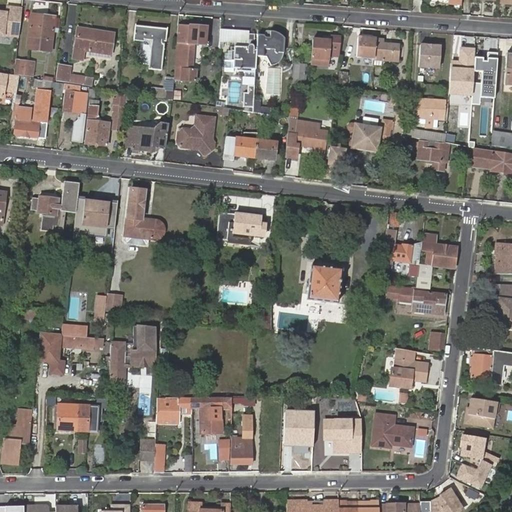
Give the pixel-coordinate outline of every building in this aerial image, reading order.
[(18,36),(22,8),(7,6),(6,12),(0,11),(0,35),(3,36),(3,33),(18,36)] [(32,12),(28,46),(51,49),(53,28),(59,28),(60,19),(54,18),(55,14),(32,12)] [(152,42),(149,68),(162,69),(165,41),(167,41),(168,29),(135,26),(134,40),(152,42)] [(204,47),(205,29),(178,27),(176,44),(177,44),(174,82),(194,83),(195,73),(192,72),(194,46),(204,47)] [(113,34),(76,28),(72,59),(82,61),(84,50),(87,50),(86,56),(109,59),(113,34)] [(220,30),(214,30),(212,52),(219,53),(219,41),(220,30)] [(236,31),(220,30),(219,41),(235,43),(236,31)] [(249,32),(236,31),(235,43),(248,44),(248,41),(248,34),(249,32)] [(264,35),(257,34),(255,56),(265,57),(270,65),(271,65),(273,65),(275,64),(278,61),(280,58),(282,55),(282,54),(283,38),(282,36),(281,36),(281,35),(280,35),(277,33),(276,33),(276,32),(275,32),(273,31),(271,31),(269,31),(268,37),(264,37),(264,35)] [(341,37),(331,37),(330,42),(312,40),(311,68),(328,70),(329,60),(339,61),(341,37)] [(373,58),(375,39),(358,37),(356,57),(373,58)] [(383,40),(375,39),(373,58),(373,60),(397,62),(399,45),(383,43),(383,40)] [(441,46),(420,44),(418,65),(439,67),(441,46)] [(241,69),(250,70),(253,70),(254,51),(251,50),(251,48),(250,46),(248,45),(247,45),(246,47),(245,48),(245,50),(244,50),(244,47),(232,46),(232,50),(229,50),(228,60),(231,61),(230,69),(241,69)] [(511,53),(506,53),(503,83),(511,83),(511,53)] [(34,62),(15,59),(13,73),(32,76),(34,62)] [(70,67),(58,66),(55,81),(83,86),(85,77),(69,75),(70,67)] [(293,67),(292,84),(299,85),(301,68),(293,67)] [(279,69),(267,69),(265,95),(279,95),(279,69)] [(450,69),(448,93),(473,94),(474,71),(450,69)] [(339,73),(338,87),(345,88),(346,73),(339,73)] [(3,89),(15,90),(16,82),(17,76),(12,76),(2,74),(1,75),(0,75),(0,96),(2,96),(3,89)] [(91,87),(92,79),(85,77),(83,86),(91,87)] [(171,78),(162,77),(162,80),(160,90),(148,88),(147,97),(159,99),(168,101),(171,78)] [(32,85),(31,87),(49,90),(50,82),(44,81),(32,79),(32,85)] [(54,84),(53,95),(61,96),(63,85),(54,84)] [(253,86),(247,86),(247,93),(243,92),(242,107),(252,107),(252,101),(253,86)] [(49,91),(38,90),(36,111),(34,111),(34,115),(33,118),(37,118),(37,122),(38,122),(37,130),(46,131),(49,91)] [(66,92),(64,112),(81,114),(80,118),(77,118),(77,121),(73,123),(71,142),(82,143),(88,95),(66,92)] [(116,100),(113,99),(113,105),(116,106),(124,107),(125,96),(117,95),(116,100)] [(134,97),(127,96),(125,108),(133,109),(134,97)] [(292,99),(290,117),(299,118),(301,100),(292,99)] [(442,121),(443,101),(418,100),(416,118),(424,119),(423,127),(431,127),(432,120),(436,120),(442,121)] [(252,101),(252,107),(251,113),(258,114),(259,108),(259,101),(252,101)] [(383,111),(384,103),(366,101),(365,109),(383,111)] [(13,103),(10,125),(15,125),(17,108),(18,104),(15,103),(13,103)] [(116,106),(112,130),(121,131),(124,107),(116,106)] [(84,144),(106,147),(109,124),(107,124),(107,121),(101,120),(100,123),(93,122),(94,116),(96,116),(97,108),(88,107),(84,144)] [(14,135),(45,139),(46,131),(37,130),(38,122),(37,122),(37,118),(33,118),(34,115),(30,115),(31,110),(17,108),(15,125),(14,135)] [(270,109),(259,108),(258,114),(269,116),(270,109)] [(228,110),(217,109),(216,113),(219,114),(219,117),(227,118),(228,110)] [(268,127),(269,116),(258,114),(257,125),(268,127)] [(191,146),(194,151),(198,156),(202,157),(210,149),(211,143),(208,139),(211,119),(193,116),(191,126),(188,130),(179,128),(177,129),(176,128),(174,131),(175,132),(173,133),(172,143),(176,148),(186,149),(186,146),(191,146)] [(390,120),(380,119),(379,127),(351,122),(349,124),(348,126),(349,129),(351,131),(351,136),(349,136),(347,145),(350,145),(350,147),(376,151),(378,139),(386,140),(390,120)] [(125,127),(123,146),(131,147),(130,149),(149,151),(150,145),(163,147),(166,125),(157,124),(151,130),(125,127)] [(297,145),(312,146),(313,131),(292,129),(292,135),(285,134),(283,157),(295,158),(297,145)] [(444,135),(415,130),(403,129),(402,137),(444,143),(444,135)] [(232,155),(253,158),(255,141),(256,133),(242,131),(241,139),(224,137),(221,159),(232,160),(232,155)] [(511,134),(493,131),(492,144),(511,148),(511,134)] [(468,137),(444,135),(444,143),(467,145),(468,137)] [(255,141),(253,158),(273,160),(275,143),(255,141)] [(416,142),(414,158),(430,160),(429,169),(440,170),(441,161),(437,161),(439,149),(443,149),(443,145),(416,142)] [(511,153),(491,150),(467,145),(464,165),(490,169),(490,170),(511,173),(511,153)] [(346,169),(350,149),(332,146),(328,165),(346,169)] [(7,177),(15,179),(17,170),(9,167),(7,177)] [(64,182),(63,190),(68,191),(72,187),(73,183),(64,182)] [(65,213),(75,214),(79,184),(73,183),(72,187),(68,191),(63,190),(61,207),(58,207),(59,200),(39,198),(39,199),(32,199),(31,211),(37,211),(37,213),(45,214),(45,216),(43,216),(40,231),(63,234),(65,213)] [(154,219),(140,218),(144,191),(129,189),(124,234),(156,238),(161,234),(162,232),(163,228),(162,224),(160,222),(157,220),(154,219)] [(85,199),(81,225),(105,227),(108,202),(85,199)] [(227,223),(225,241),(249,244),(249,236),(262,237),(263,225),(259,225),(260,218),(234,214),(233,224),(227,223)] [(399,215),(391,214),(390,227),(398,227),(399,215)] [(396,232),(386,231),(382,269),(392,270),(393,261),(406,263),(405,276),(417,277),(418,266),(422,242),(413,245),(413,247),(402,245),(402,247),(395,246),(396,232)] [(434,246),(435,237),(423,235),(421,250),(427,251),(425,265),(431,266),(453,269),(456,248),(434,246)] [(511,274),(511,245),(500,244),(496,274),(511,274)] [(424,289),(428,289),(431,266),(425,265),(425,267),(418,266),(417,277),(416,288),(424,289)] [(309,266),(304,299),(338,303),(342,270),(309,266)] [(416,288),(390,284),(388,297),(399,298),(399,300),(413,302),(412,311),(443,314),(445,293),(424,290),(424,289),(416,288)] [(511,328),(511,326),(511,284),(498,284),(497,287),(497,294),(501,295),(501,299),(495,298),(493,314),(492,325),(511,328)] [(126,302),(138,303),(139,287),(128,286),(126,302)] [(108,293),(107,311),(122,312),(124,294),(108,293)] [(106,296),(98,295),(95,320),(103,320),(104,312),(106,296)] [(41,320),(42,310),(16,307),(15,318),(41,320)] [(261,312),(252,311),(251,324),(259,325),(261,312)] [(132,325),(133,343),(110,341),(109,382),(124,382),(124,363),(129,363),(129,360),(134,360),(151,361),(153,327),(132,325)] [(103,337),(102,337),(60,332),(40,329),(37,358),(58,360),(59,343),(93,346),(93,344),(103,345),(103,337)] [(445,332),(431,331),(429,346),(443,348),(445,332)] [(400,347),(397,346),(394,370),(390,370),(389,384),(410,387),(411,377),(424,380),(427,362),(412,360),(414,349),(400,347)] [(511,352),(474,347),(469,377),(491,380),(491,384),(502,385),(505,365),(511,366),(511,352)] [(159,397),(153,398),(152,422),(160,423),(160,418),(174,418),(175,407),(182,407),(183,412),(186,412),(185,408),(185,398),(176,399),(175,399),(159,399),(159,397)] [(216,433),(215,407),(226,406),(226,397),(185,398),(185,408),(196,408),(197,433),(216,433)] [(463,423),(492,428),(494,411),(497,412),(498,403),(470,398),(467,414),(465,414),(463,423)] [(15,442),(29,443),(30,428),(29,428),(31,404),(25,403),(22,428),(5,426),(4,441),(2,441),(0,458),(0,463),(15,465),(16,454),(14,454),(15,442)] [(54,404),(52,430),(75,430),(76,404),(54,404)] [(87,405),(76,404),(75,430),(85,430),(85,424),(94,425),(95,413),(86,412),(87,405)] [(282,406),(281,438),(291,439),(290,406),(282,406)] [(373,414),(371,445),(390,447),(390,443),(410,445),(411,427),(391,425),(392,415),(373,414)] [(309,421),(310,449),(345,449),(346,421),(309,421)] [(229,433),(229,464),(249,464),(249,438),(235,437),(235,433),(229,433)] [(87,441),(79,440),(78,452),(86,453),(87,441)] [(227,440),(216,440),(216,460),(227,460),(227,440)] [(151,445),(138,444),(137,458),(151,458),(151,445)] [(159,445),(151,445),(151,458),(151,473),(158,473),(159,445)] [(450,460),(463,465),(465,461),(459,459),(461,453),(451,449),(450,460)] [(490,478),(495,467),(483,461),(477,471),(490,478)] [(462,511),(450,492),(440,498),(440,500),(429,504),(429,511),(462,511)] [(337,511),(337,502),(321,502),(322,506),(310,506),(305,506),(305,503),(305,502),(283,502),(283,511),(337,511)] [(347,502),(337,502),(337,511),(357,511),(358,507),(347,507),(347,502)] [(377,511),(378,505),(378,502),(370,502),(370,506),(358,507),(357,511),(377,511)]
